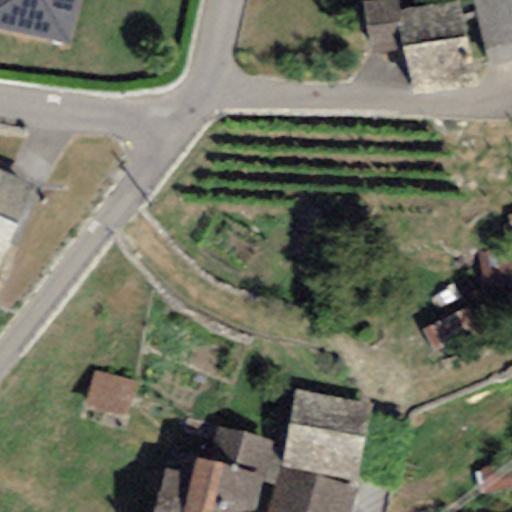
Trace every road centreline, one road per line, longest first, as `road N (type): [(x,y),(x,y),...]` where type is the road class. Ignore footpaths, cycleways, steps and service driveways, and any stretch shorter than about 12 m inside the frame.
road 1 (residential): [(0,362),(175,124)]
road 2 (residential): [(175,124),(0,102)]
road 3 (residential): [(175,124),(203,93),(220,0)]
